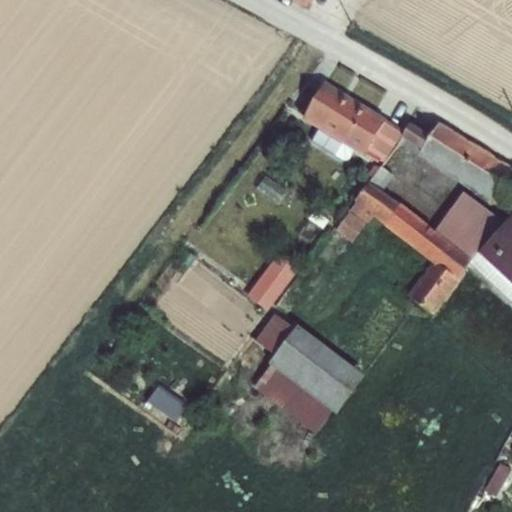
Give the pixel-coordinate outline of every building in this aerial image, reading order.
[(289,0),(305,9),(312,0),(289,0)] [(323,83),(301,121),(318,131),(311,142),(343,162),(348,161),(353,152),(362,157),(380,167),(400,137),(404,132),(385,120),(323,83)] [(404,132),(400,137),(421,151),(419,154),(506,214),(511,205),(511,169),(439,123),(430,137),(409,124),(404,132)] [(393,177),(380,167),(335,232),(351,244),(365,224),(367,225),(373,218),(430,264),(406,296),(433,316),(468,265),(477,254),(500,221),(462,193),(434,231),(382,193),(393,177)] [(264,177),(255,189),(276,204),(285,192),(264,177)] [(511,215),(477,254),(468,265),(511,304),(511,215)] [(279,253),(248,296),(271,313),(302,271),(279,253)] [(276,309),(252,341),(275,358),(253,388),(315,435),(331,413),(335,415),(365,376),(276,309)] [(157,387),(147,401),(175,422),(185,408),(157,387)] [(499,464),(483,491),(495,498),(511,471),(499,464)]
